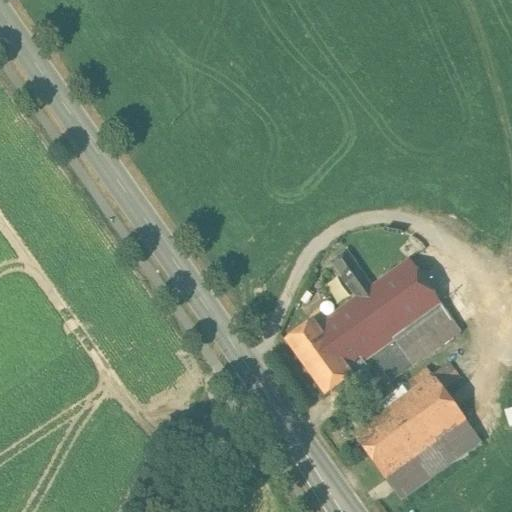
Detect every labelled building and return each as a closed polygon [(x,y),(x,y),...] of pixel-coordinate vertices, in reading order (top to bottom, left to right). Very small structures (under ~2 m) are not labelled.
[(371,289),(347,255),(332,266),(356,300),(371,289)] [(356,300),(317,328),(350,373),(363,364),(371,358),(392,343),(441,308),(408,262),(371,289),(356,300)] [(441,308),(392,343),(410,369),(459,334),(441,308)] [(317,328),(314,323),(286,343),(326,398),(367,369),(363,364),(350,373),(317,328)] [(410,369),(392,343),(371,358),(389,384),(410,369)] [(447,365),(432,377),(444,392),(459,381),(447,365)] [(427,369),(406,385),(412,392),(432,377),(427,369)] [(412,392),(354,436),(386,481),(465,422),(444,392),(432,377),(412,392)] [(465,422),(386,481),(402,503),(481,445),(465,422)]
